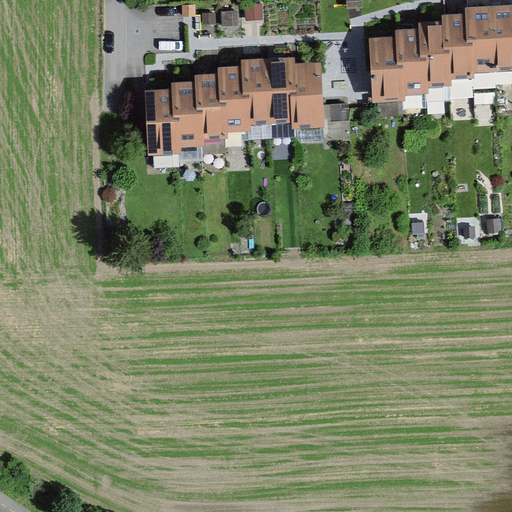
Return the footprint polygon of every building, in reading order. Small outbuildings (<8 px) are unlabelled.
[(511,9),(488,10),(488,69),(511,69),(511,49),(511,16),(511,9)] [(463,70),(488,69),(488,10),(462,10),(462,19),(463,70)] [(463,70),(462,19),(436,19),(436,26),(437,81),(463,81),(463,70)] [(437,91),(437,81),(436,26),(415,27),(415,34),(416,91),(437,91)] [(416,91),(415,34),(392,35),(392,43),(392,97),(416,97),(416,91)] [(392,97),(392,43),(368,43),(368,108),(392,107),(392,97)] [(261,121),(261,56),(232,56),(232,68),(232,121),(261,121)] [(287,56),(261,56),(261,121),(287,121),(287,67),(287,56)] [(319,66),(287,67),(287,121),(287,130),(319,130),(319,66)] [(232,121),(232,68),(211,68),(211,77),(211,131),(233,131),(232,121)] [(211,142),(211,131),(211,77),(190,77),(190,87),(190,142),(211,142)] [(190,147),(190,142),(190,87),(168,87),(168,98),(168,148),(190,147)] [(168,148),(168,98),(142,98),(142,160),(168,160),(168,148)]
